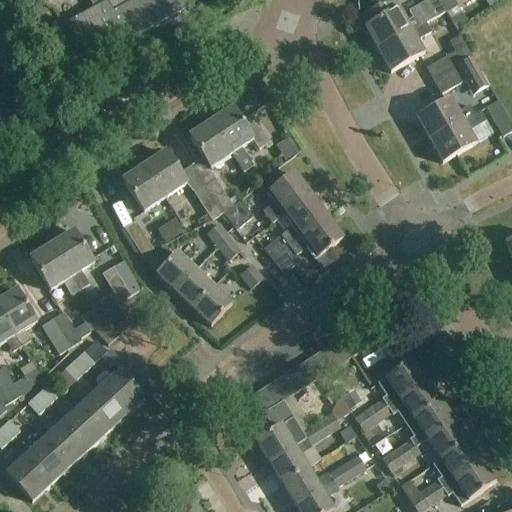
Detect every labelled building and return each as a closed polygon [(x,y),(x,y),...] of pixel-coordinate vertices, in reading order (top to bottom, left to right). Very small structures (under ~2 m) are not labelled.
[(86,0),(92,10),(65,24),(85,60),(120,40),(123,45),(193,6),(189,0),(86,0)] [(364,32),(377,54),(445,14),(437,0),(423,0),(425,4),(408,13),(412,21),(405,24),(398,12),(393,2),(361,20),(367,30),(364,32)] [(437,0),(445,14),(446,15),(458,8),(453,0),(437,0)] [(436,20),(446,15),(445,14),(377,54),(389,75),(423,56),(416,44),(431,36),(426,26),(436,21),(436,20)] [(435,84),(474,61),(468,48),(428,71),(435,84)] [(48,90),(62,83),(51,60),(36,67),(48,90)] [(474,61),(435,84),(442,97),(466,84),(473,98),(490,89),(482,75),(474,61)] [(428,143),(475,116),(470,108),(457,116),(449,102),(416,121),(428,143)] [(504,140),(511,135),(511,127),(499,105),(488,111),(504,140)] [(209,124),(230,157),(232,156),(245,175),(254,169),(242,149),(251,143),(258,153),(269,145),(250,117),(240,123),(231,110),(209,124)] [(475,116),(428,143),(441,165),(475,146),(468,134),(486,124),(480,113),(475,116)] [(209,171),(211,170),(230,157),(209,124),(187,138),(209,171)] [(164,201),(186,186),(165,154),(143,168),(164,201)] [(143,215),(164,201),(143,168),(121,182),(143,215)] [(282,218),(309,198),(293,176),(266,196),(274,207),(264,214),(272,225),(282,218)] [(214,180),(203,187),(222,216),(233,209),(214,180)] [(222,216),(203,187),(192,194),(206,216),(211,223),(222,216)] [(263,252),(270,261),(325,220),(309,198),(282,218),(291,230),(263,252)] [(224,216),(224,217),(238,233),(254,219),(242,204),(235,209),(234,209),(224,216)] [(325,220),(270,261),(283,277),(301,264),(296,258),(306,250),(323,273),(336,264),(328,253),(342,242),(325,220)] [(144,260),(155,252),(137,225),(126,232),(144,260)] [(218,252),(232,241),(221,226),(207,237),(218,252)] [(73,232),(50,246),(75,286),(78,292),(87,286),(88,286),(80,273),(93,265),(73,232)] [(511,240),(503,244),(511,265),(511,240)] [(232,241),(218,252),(230,266),(244,255),(232,241)] [(50,246),(28,260),(49,293),(63,284),(70,296),(78,292),(75,286),(50,246)] [(173,295),(194,272),(176,256),(155,278),(173,295)] [(122,262),(101,277),(112,294),(113,296),(119,305),(138,292),(122,262)] [(251,293),(264,282),(253,269),(240,280),(251,293)] [(191,312),(212,289),(194,272),(173,295),(191,312)] [(212,289),(191,312),(209,328),(230,306),(212,289)] [(15,292),(0,301),(0,316),(13,339),(20,350),(30,344),(24,333),(35,326),(15,292)] [(112,294),(90,308),(93,314),(100,325),(101,324),(110,316),(119,307),(120,307),(119,305),(113,296),(112,294)] [(110,316),(125,331),(134,323),(119,307),(110,316)] [(13,339),(0,316),(0,347),(6,343),(13,355),(20,350),(13,339)] [(64,316),(53,323),(71,351),(82,345),(80,342),(91,335),(85,326),(74,333),(64,316)] [(116,340),(125,331),(110,316),(101,324),(116,340)] [(60,358),(71,351),(53,323),(42,330),(60,358)] [(107,348),(116,340),(101,324),(100,325),(92,332),(107,348)] [(352,333),(363,350),(372,345),(361,327),(352,333)] [(355,356),(363,350),(352,333),(344,338),(355,356)] [(346,361),(355,356),(344,338),(335,343),(346,361)] [(337,367),(346,361),(335,343),(326,349),(337,367)] [(329,372),(337,367),(326,349),(317,354),(329,372)] [(320,378),(329,372),(317,354),(309,360),(320,378)] [(73,364),(84,375),(93,367),(83,355),(73,364)] [(311,383),(320,378),(309,360),(300,365),(311,383)] [(388,407),(425,382),(411,361),(377,384),(387,399),(382,402),(383,403),(384,402),(388,407)] [(74,384),(84,375),(73,364),(64,372),(74,384)] [(302,389),(311,383),(300,365),(291,371),(302,389)] [(0,373),(0,388),(11,406),(22,399),(4,371),(0,373)] [(294,394),(302,389),(291,371),(282,376),(294,394)] [(98,391),(124,420),(143,402),(117,374),(98,391)] [(285,400),(294,394),(282,376),(274,382),(285,400)] [(281,402),(285,400),(274,382),(265,387),(276,405),(281,402)] [(405,426),(439,403),(425,382),(388,407),(394,416),(397,414),(405,426)] [(262,414),(276,405),(265,387),(251,396),(262,414)] [(0,412),(0,413),(11,406),(0,388),(0,412)] [(36,397),(46,409),(56,400),(46,389),(36,397)] [(105,437),(124,420),(98,391),(79,408),(105,437)] [(37,417),(46,409),(36,397),(27,406),(37,417)] [(266,464),(292,447),(304,439),(281,402),(276,405),(262,414),(263,414),(257,418),(267,434),(253,442),(266,464)] [(394,416),(388,407),(384,402),(383,403),(369,412),(379,426),(394,416)] [(426,442),(453,423),(439,403),(405,426),(414,439),(409,442),(410,443),(412,442),(416,448),(426,442)] [(87,453),(105,437),(79,408),(61,425),(87,453)] [(365,436),(379,426),(369,412),(355,422),(365,436)] [(333,418),(317,427),(326,441),(341,432),(333,418)] [(0,430),(0,432),(9,443),(19,434),(8,423),(0,430)] [(440,462),(467,444),(453,423),(426,442),(440,462)] [(68,470),(87,453),(61,425),(42,442),(68,470)] [(317,427),(303,436),(305,439),(311,450),(326,441),(317,427)] [(0,451),(9,443),(0,432),(0,451)] [(266,464),(280,485),(306,469),(299,458),(311,450),(304,439),(292,447),(266,464)] [(49,487),(68,470),(42,442),(23,459),(49,487)] [(421,457),(416,448),(412,442),(410,443),(397,452),(407,466),(421,457)] [(444,489),(481,464),(467,444),(440,462),(432,467),(441,480),(437,483),(438,484),(439,483),(444,489)] [(392,476),(407,466),(397,452),(383,462),(392,476)] [(259,511),(291,511),(258,453),(234,467),(259,511)] [(30,505),(49,487),(23,459),(4,476),(30,505)] [(344,468),(352,482),(367,473),(359,459),(344,468)] [(481,464),(444,489),(449,497),(452,495),(460,508),(495,485),(481,464)] [(337,491),(352,482),(344,468),(329,477),(332,483),(337,491)] [(332,483),(329,477),(328,475),(315,483),(306,469),(280,485),(293,506),(332,483)] [(339,494),(337,491),(332,483),(293,506),(296,511),(331,511),(332,511),(326,501),(339,494)] [(449,497),(444,489),(439,483),(438,484),(425,493),(435,507),(449,497)] [(416,511),(428,511),(435,507),(425,493),(410,503),(416,511)] [(184,511),(177,500),(157,511),(184,511)]
